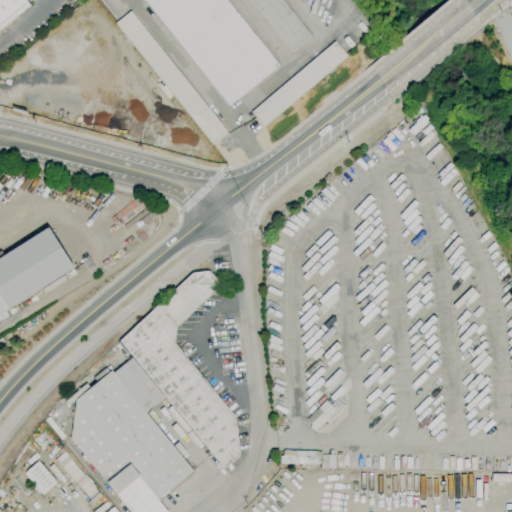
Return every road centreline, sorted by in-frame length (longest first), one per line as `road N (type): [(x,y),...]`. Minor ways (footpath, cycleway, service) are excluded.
road 1 (secondary): [(214,209),(0,398)]
road 2 (residential): [(214,209),(234,228),(239,251),(258,461)]
road 3 (tertiary): [(214,209),(170,180),(0,136)]
road 4 (secondary): [(214,209),(309,134)]
